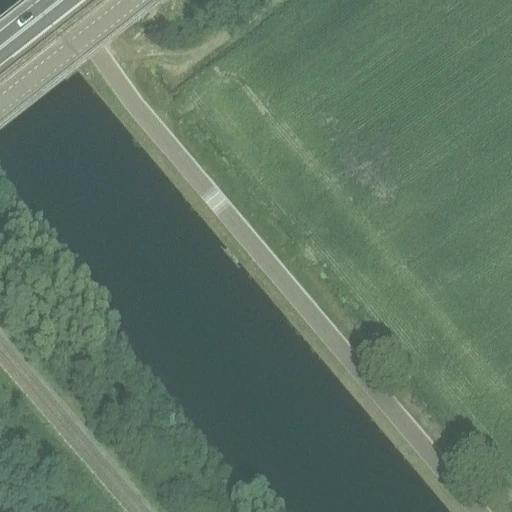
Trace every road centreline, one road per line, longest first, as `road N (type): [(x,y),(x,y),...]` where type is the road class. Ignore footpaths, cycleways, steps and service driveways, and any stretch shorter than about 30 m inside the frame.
road 1 (unclassified): [(476,511),(51,0)]
road 2 (unclassified): [(0,103),(132,0)]
